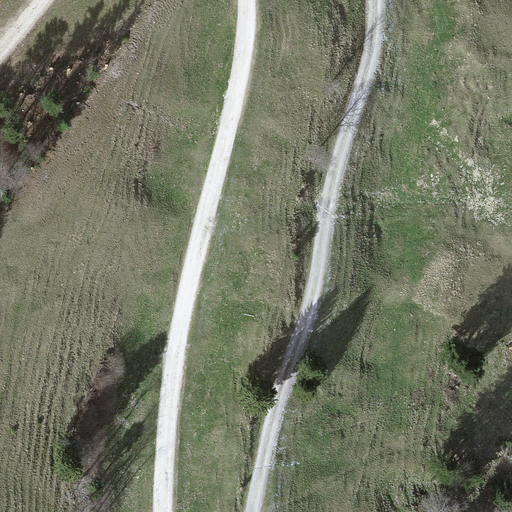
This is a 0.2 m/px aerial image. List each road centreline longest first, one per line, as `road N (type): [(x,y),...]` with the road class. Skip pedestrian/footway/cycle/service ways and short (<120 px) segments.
road 1 (track): [(252,511),(367,67),(373,0)]
road 2 (track): [(162,511),(173,350),(245,65),(245,0)]
